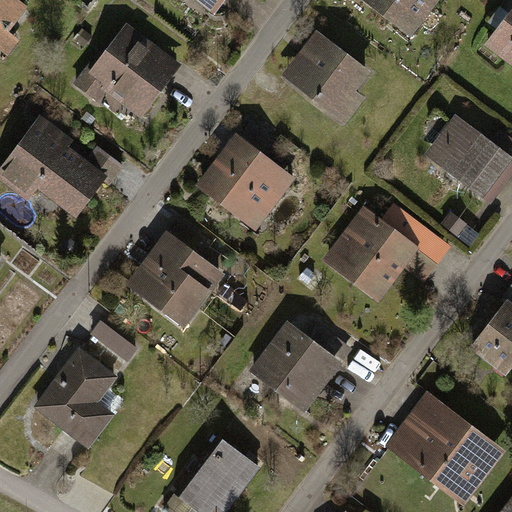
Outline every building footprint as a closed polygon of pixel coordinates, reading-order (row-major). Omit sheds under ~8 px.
[(26,9),(13,0),(0,0),(0,51),(9,58),(20,43),(8,34),(26,9)] [(224,0),(188,0),(211,17),(224,0)] [(352,0),(405,44),(441,0),(352,0)] [(511,6),(478,52),(511,77),(511,6)] [(177,70),(124,27),(74,88),(96,106),(106,94),(136,119),(177,70)] [(369,77),(311,34),(276,82),(342,130),(361,104),(353,98),(369,77)] [(73,145),(38,120),(0,171),(0,183),(27,203),(34,195),(73,223),(105,180),(67,153),(73,145)] [(509,162),(453,120),(423,160),(479,202),(509,162)] [(293,184),(232,138),(192,191),(253,237),(293,184)] [(451,250),(393,208),(381,224),(362,210),(321,267),(374,306),(408,260),(431,277),(451,250)] [(221,279),(162,235),(122,289),(181,333),(221,279)] [(511,366),(511,310),(504,304),(466,354),(501,381),(511,366)] [(138,347),(103,321),(91,337),(126,363),(138,347)] [(336,367),(283,326),(244,376),(297,417),(336,367)] [(119,379),(77,348),(31,409),(85,449),(110,416),(98,408),(119,379)] [(503,451),(426,395),(384,451),(461,507),(503,451)] [(223,511),(256,468),(214,437),(171,496),(193,511),(223,511)] [(511,511),(511,490),(495,511),(511,511)]
